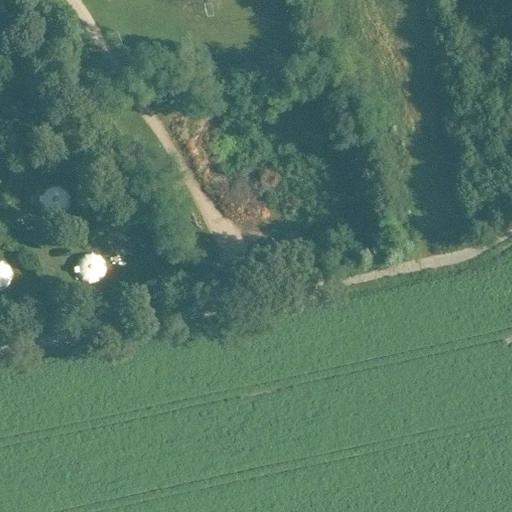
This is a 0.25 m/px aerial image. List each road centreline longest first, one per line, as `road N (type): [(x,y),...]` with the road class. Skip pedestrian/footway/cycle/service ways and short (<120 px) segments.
road 1 (unclassified): [(0,353),(462,256),(511,228)]
road 2 (unknown): [(70,0),(184,176),(252,300)]
